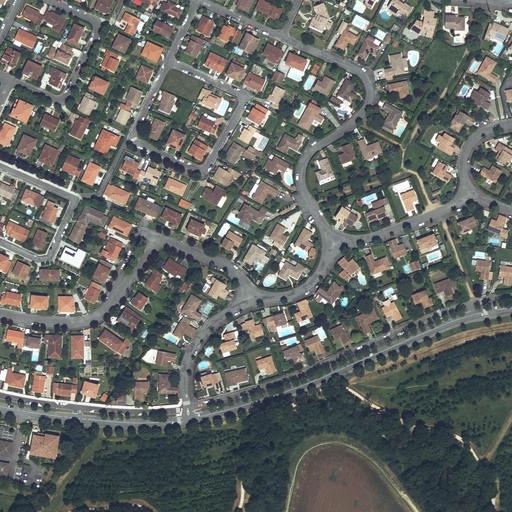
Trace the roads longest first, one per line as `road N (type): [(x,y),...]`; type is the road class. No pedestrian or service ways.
road 1 (tertiary): [(188,419),(280,393),(471,315)]
road 2 (residential): [(189,406),(283,380),(468,304)]
road 3 (residential): [(284,38),(362,73),(371,91),(367,110),(309,155),(300,174),(336,242)]
road 4 (residential): [(168,61),(131,136),(203,173),(246,96)]
road 5 (residential): [(0,166),(74,198),(45,258),(0,242)]
road 6 (residential): [(336,242),(430,218),(473,188)]
road 7 (residential): [(47,0),(99,24),(65,98),(56,100)]
road 8 (residential): [(189,406),(197,340),(250,300)]
